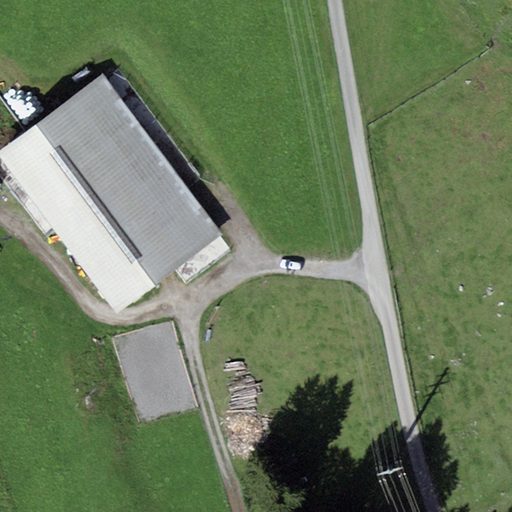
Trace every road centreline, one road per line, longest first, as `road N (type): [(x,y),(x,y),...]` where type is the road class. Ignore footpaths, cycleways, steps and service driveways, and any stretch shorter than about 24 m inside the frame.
road 1 (unclassified): [(335,0),(376,268),(435,511)]
road 2 (track): [(190,347),(237,511)]
